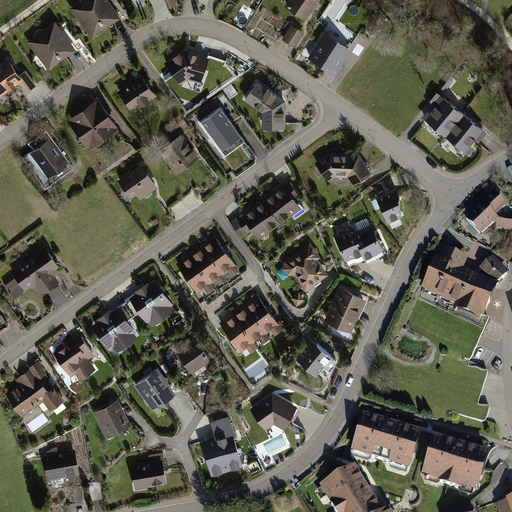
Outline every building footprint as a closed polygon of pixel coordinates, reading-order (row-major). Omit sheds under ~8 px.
[(108,0),(81,0),(71,8),(93,37),(121,16),(108,0)] [(319,1),(317,0),(284,0),(282,4),(305,20),(319,1)] [(49,71),(78,50),(55,19),(27,40),(49,71)] [(292,26),(284,37),(296,45),(303,33),(292,26)] [(350,46),(326,31),(310,58),(334,72),(350,46)] [(169,64),(181,82),(188,77),(201,82),(209,57),(189,51),(169,64)] [(10,61),(0,68),(0,96),(23,81),(10,61)] [(146,74),(119,91),(132,110),(158,93),(146,74)] [(285,97),(255,79),(242,100),(262,112),(261,126),(287,127),(288,108),(285,97)] [(437,92),(419,114),(467,153),(486,131),(437,92)] [(97,97),(68,117),(89,148),(118,128),(97,97)] [(221,106),(200,120),(221,150),(242,136),(221,106)] [(182,132),(158,148),(175,174),(199,158),(182,132)] [(50,137),(30,151),(49,177),(68,163),(50,137)] [(336,150),(317,164),(331,182),(338,176),(351,175),(356,179),(372,168),(361,152),(336,150)] [(141,163),(118,179),(130,196),(136,192),(140,199),(158,187),(141,163)] [(287,182),(239,217),(257,242),(306,207),(287,182)] [(395,186),(377,193),(391,229),(406,223),(400,209),(403,208),(395,186)] [(491,190),(460,217),(479,239),(492,227),(511,233),(511,231),(511,216),(501,213),(507,208),(491,190)] [(354,226),(337,232),(348,259),(363,253),(365,260),(385,252),(374,224),(357,231),(354,226)] [(220,238),(179,267),(197,293),(238,263),(220,238)] [(312,241),(282,263),(291,274),(295,272),(307,289),(330,273),(317,256),(320,253),(312,241)] [(466,257),(444,247),(422,291),(482,319),(497,288),(511,275),(493,257),(473,277),(460,271),(466,257)] [(47,249),(16,272),(21,278),(8,288),(17,300),(36,286),(43,296),(68,278),(47,249)] [(154,278),(129,295),(151,327),(176,309),(154,278)] [(342,286),(327,319),(354,332),(369,298),(342,286)] [(261,298),(220,327),(239,353),(280,323),(261,298)] [(120,303),(94,323),(114,350),(140,330),(120,303)] [(82,333),(54,354),(73,378),(101,357),(82,333)] [(340,360),(310,338),(296,357),(326,379),(340,360)] [(214,359),(200,340),(178,357),(192,375),(214,359)] [(68,401),(38,366),(6,393),(26,416),(46,399),(56,411),(68,401)] [(493,406),(481,403),(490,370),(477,366),(475,375),(471,374),(467,389),(459,387),(453,411),(488,421),(493,406)] [(178,392),(160,369),(138,387),(156,410),(178,392)] [(273,393),(250,409),(265,431),(275,424),(285,430),(298,407),(273,393)] [(118,399),(94,413),(108,438),(132,425),(118,399)] [(216,436),(201,440),(212,476),(245,466),(230,415),(212,421),(216,436)] [(425,434),(366,415),(353,453),(412,473),(425,434)] [(490,453),(436,437),(425,474),(479,490),(490,453)] [(83,474),(77,445),(42,452),(48,481),(83,474)] [(161,458),(130,463),(135,490),(165,485),(161,458)] [(385,511),(359,467),(325,488),(339,511),(385,511)] [(94,484),(95,497),(104,496),(103,483),(94,484)] [(511,511),(511,487),(504,490),(510,506),(501,509),(501,511),(511,511)]
